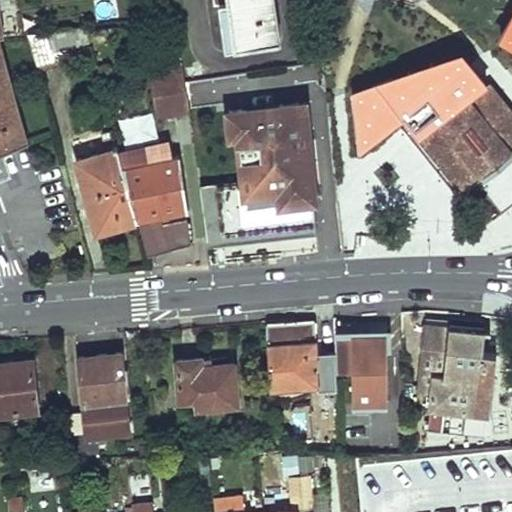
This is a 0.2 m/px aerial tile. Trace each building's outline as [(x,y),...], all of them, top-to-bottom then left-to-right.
[(12,7),(11,0),(0,0),(0,35),(4,35),(0,9),(12,7)] [(165,0),(149,0),(151,12),(167,9),(165,0)] [(281,40),(275,0),(213,0),(214,2),(220,1),(226,48),(281,40)] [(66,45),(91,40),(87,25),(30,31),(38,65),(69,56),(66,45)] [(0,151),(27,141),(0,47),(0,151)] [(405,116),(460,187),(481,170),(486,177),(511,156),(511,106),(474,60),(464,48),(354,87),(361,151),(405,116)] [(160,114),(190,109),(186,80),(184,65),(181,65),(178,49),(154,53),(157,70),(153,70),(160,114)] [(302,130),(299,103),(228,109),(230,138),(239,138),(240,146),(247,145),(250,174),(242,174),(243,185),(244,195),(282,191),(283,201),(313,198),(312,181),(307,182),(305,166),(312,165),(309,129),(302,130)] [(306,103),(299,103),(302,130),(309,129),(306,103)] [(108,147),(77,155),(97,232),(139,221),(124,163),(120,148),(114,127),(103,130),(108,147)] [(167,141),(120,148),(124,163),(169,156),(167,141)] [(247,145),(240,146),(242,174),(250,174),(247,145)] [(169,156),(124,163),(139,221),(148,255),(192,243),(186,220),(161,225),(159,216),(189,210),(181,155),(169,156)] [(314,205),(246,211),(244,195),(243,185),(202,188),(207,246),(317,237),(314,205)] [(282,191),(244,195),(246,211),(314,205),(313,198),(283,201),(282,191)] [(317,320),(268,322),(271,389),(274,388),(274,395),(294,395),(293,388),(312,387),(313,441),(336,439),(335,384),(337,384),(337,374),(336,353),(318,353),(317,320)] [(487,331),(427,324),(418,394),(432,396),(430,411),(490,418),(498,356),(485,355),(487,331)] [(354,404),(389,403),(387,333),(336,334),(337,374),(353,373),(354,404)] [(70,426),(73,457),(100,456),(98,432),(128,430),(121,351),(80,354),(85,406),(69,407),(70,426)] [(213,353),(203,354),(204,363),(213,362),(213,353)] [(198,405),(238,402),(236,360),(213,362),(204,363),(203,354),(178,356),(181,397),(197,396),(198,405)] [(34,358),(0,360),(0,412),(38,409),(34,358)] [(56,427),(55,413),(39,414),(41,443),(49,441),(50,459),(54,459),(69,458),(73,457),(70,426),(56,427)] [(200,457),(201,472),(213,470),(212,456),(200,457)] [(292,510),(263,511),(262,511),(311,511),(309,475),(290,476),(292,510)] [(215,497),(216,511),(262,511),(263,511),(263,510),(243,511),(241,495),(215,497)] [(136,511),(155,511),(155,503),(151,500),(138,502),(136,503),(136,511)]
